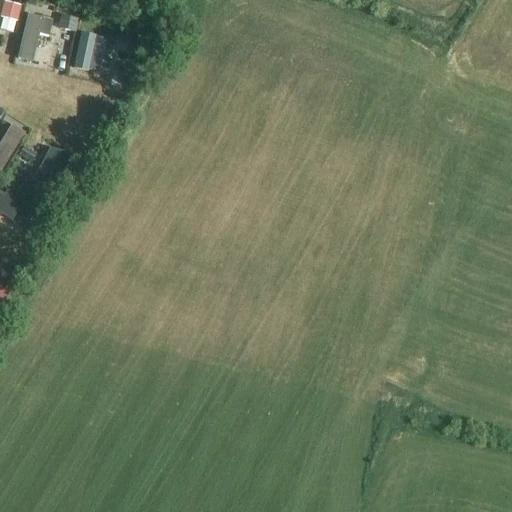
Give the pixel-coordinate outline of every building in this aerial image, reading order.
[(26,17),(17,62),(32,65),(41,20),(26,17)] [(82,33),(75,74),(89,76),(97,36),(82,33)] [(0,40),(0,70),(13,73),(20,45),(0,40)] [(60,85),(63,67),(69,68),(71,56),(49,52),(44,82),(60,85)] [(0,145),(0,175),(23,138),(10,130),(0,145)] [(24,148),(18,157),(31,165),(36,156),(24,148)] [(43,189),(55,193),(73,161),(63,152),(50,149),(45,159),(41,157),(35,167),(39,169),(32,181),(43,189)] [(0,217),(1,215),(12,222),(25,202),(7,191),(5,195),(0,192),(0,217)] [(0,284),(0,304),(5,307),(13,292),(0,284)]
